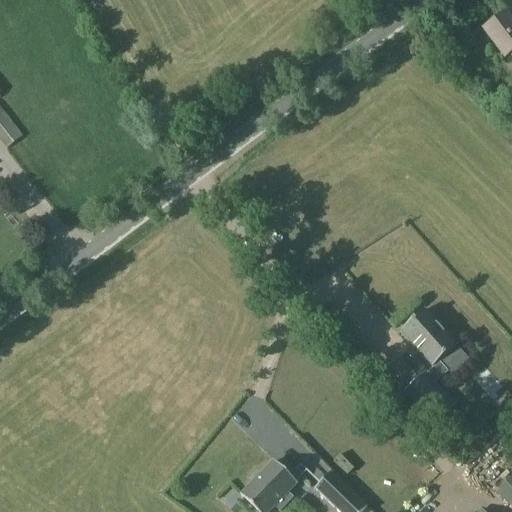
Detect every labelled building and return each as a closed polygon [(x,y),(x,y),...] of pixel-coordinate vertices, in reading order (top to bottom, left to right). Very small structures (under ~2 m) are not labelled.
[(483,32),(505,60),(511,53),(511,23),(505,15),(483,32)] [(0,142),(6,150),(22,137),(0,110),(0,93),(0,94),(0,93),(0,142)] [(427,372),(437,383),(449,372),(440,361),(457,345),(427,312),(403,333),(433,366),(427,372)] [(456,405),(437,383),(427,372),(406,391),(435,424),(456,405)] [(278,511),(280,511),(293,499),(287,493),(296,484),(295,483),(301,477),(289,466),(283,471),(274,462),(241,497),(256,511),(269,511),(274,507),(278,511)] [(336,511),(361,511),(366,508),(331,473),(314,490),(336,511)] [(511,477),(497,493),(511,509),(511,477)]
